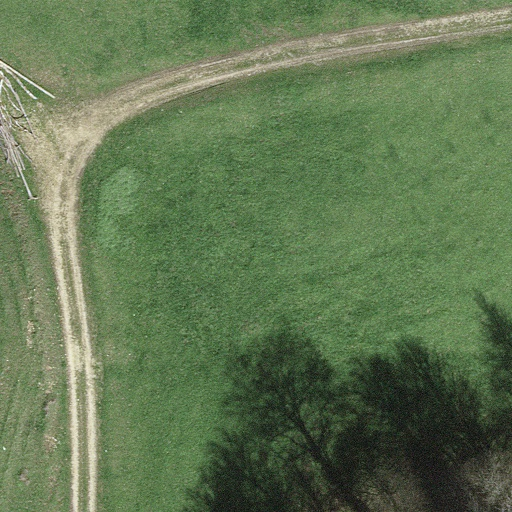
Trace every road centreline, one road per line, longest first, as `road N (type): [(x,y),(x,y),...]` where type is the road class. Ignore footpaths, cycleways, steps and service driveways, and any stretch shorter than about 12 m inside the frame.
road 1 (track): [(511,26),(254,69),(59,126)]
road 2 (track): [(73,511),(59,126)]
